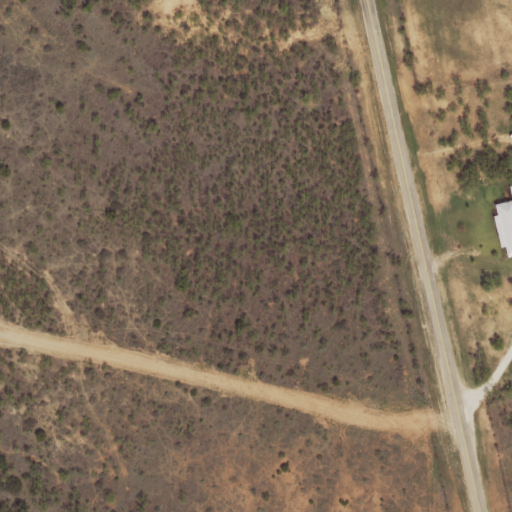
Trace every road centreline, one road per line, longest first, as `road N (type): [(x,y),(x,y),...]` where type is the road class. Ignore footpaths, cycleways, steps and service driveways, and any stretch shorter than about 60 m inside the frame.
road 1 (secondary): [(420,265),(361,0)]
road 2 (secondary): [(474,511),(420,265)]
